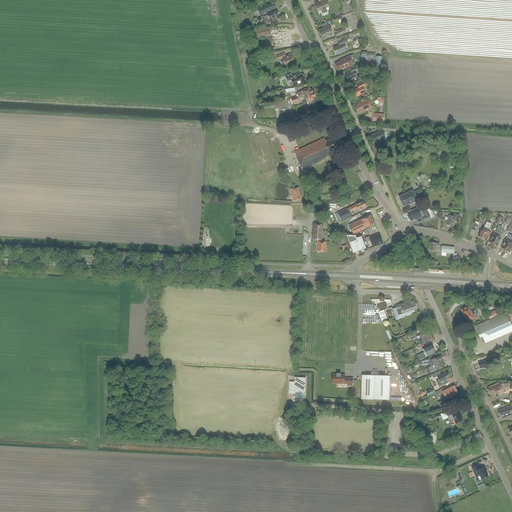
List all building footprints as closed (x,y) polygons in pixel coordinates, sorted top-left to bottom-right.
[(325,0),(320,0),(321,1),(315,4),(318,11),(321,10),(322,14),(327,12),(326,8),(328,7),(325,0)] [(260,16),(275,8),(274,5),(274,3),(273,3),(267,5),(267,4),(265,5),(265,6),(257,10),(260,16)] [(271,23),(280,19),(278,15),(278,14),(278,12),(276,12),(276,11),(264,17),(266,21),(269,19),(271,23)] [(321,38),(332,33),(329,25),(318,30),(321,38)] [(251,40),(271,36),(269,27),(249,31),(251,40)] [(349,32),(347,28),(344,29),(334,33),(336,37),(346,33),(349,32)] [(271,38),(253,41),(255,49),(273,46),(271,38)] [(336,55),(347,50),(344,44),(345,43),(343,40),(338,42),(339,45),(333,48),(336,55)] [(277,60),(282,58),(283,61),(281,62),(282,65),(294,60),(291,54),(285,56),(284,53),(276,57),(277,60)] [(357,58),(355,54),(349,57),(349,56),(340,61),(341,62),(335,65),(338,71),(344,68),(344,69),(350,66),(351,68),(354,67),(353,64),(356,62),(355,59),(357,58)] [(359,73),(358,70),(356,66),(350,69),(351,72),(345,75),(349,81),(357,77),(356,75),(359,73)] [(294,86),(306,82),(303,74),(296,77),(294,73),(285,76),(288,81),(291,80),(294,86)] [(362,87),(365,86),(363,82),(357,85),(359,88),(353,91),(356,97),(360,95),(365,93),(362,87)] [(305,97),(313,93),(311,89),(310,90),(309,88),(306,89),(304,90),(297,93),(299,96),(304,94),(305,97)] [(313,97),(314,97),(313,93),(305,97),(306,99),(301,101),(302,105),(308,102),(310,106),(315,104),(313,100),(314,99),(313,97)] [(368,110),(372,108),(368,100),(356,105),(357,107),(355,107),(357,112),(359,111),(360,114),(367,111),(365,108),(367,108),(368,110)] [(384,114),(374,113),(373,122),(383,123),(384,114)] [(370,136),(373,143),(378,140),(379,141),(381,140),(381,139),(385,137),(382,130),(379,131),(379,132),(370,136)] [(286,135),(290,143),(295,141),(291,133),(286,135)] [(331,153),(338,149),(333,138),(326,142),(324,138),(294,152),(302,170),(322,161),(327,158),(327,157),(332,155),(331,153)] [(301,200),(299,188),(291,189),(293,201),(301,200)] [(416,198),(423,195),(420,189),(413,192),(413,190),(399,197),(401,201),(402,202),(401,203),(403,207),(417,201),(416,198)] [(347,209),(347,208),(337,213),(341,222),(351,218),(349,213),(357,209),(358,211),(366,207),(363,201),(355,205),(347,209)] [(415,210),(406,213),(410,222),(414,220),(415,220),(420,218),(422,217),(424,222),(431,219),(427,209),(423,211),(422,209),(420,210),(419,208),(415,210)] [(375,226),(370,215),(370,214),(363,217),(364,218),(361,219),(361,220),(358,221),(356,217),(342,223),(347,234),(353,234),(356,233),(357,235),(360,233),(360,234),(367,230),(369,233),(371,232),(370,229),(375,226)] [(460,216),(454,214),(453,217),(449,216),(447,221),(446,221),(445,224),(446,224),(446,225),(453,227),(455,221),(458,222),(460,216)] [(502,219),(502,218),(499,216),(495,223),(499,225),(501,221),(502,222),(504,219),(502,219)] [(325,252),(325,243),(324,243),(324,241),(323,241),(322,240),(323,224),(313,224),(312,240),(317,240),(317,246),(318,246),(317,252),(325,252)] [(483,229),(482,229),(478,237),(485,240),(489,232),(487,231),(489,227),(485,225),(483,229)] [(489,243),(493,245),(499,231),(496,229),(489,243)] [(500,231),(499,231),(493,245),(496,246),(502,235),(499,233),(500,231)] [(501,249),(505,251),(511,236),(511,235),(509,234),(508,237),(507,236),(501,249)] [(373,247),(382,243),(379,235),(370,238),(369,237),(365,238),(364,239),(363,236),(356,238),(355,236),(344,236),(348,244),(352,256),(368,249),(365,242),(369,241),(370,240),(373,247)] [(439,244),(430,242),(429,251),(435,251),(436,245),(439,246),(439,244)] [(417,309),(414,300),(400,305),(395,306),(399,315),(403,314),(417,309)] [(388,309),(385,303),(376,307),(381,321),(387,319),(384,310),(388,309)] [(465,322),(478,317),(475,310),(471,312),(469,307),(462,310),(464,313),(463,313),(464,314),(463,314),(465,318),(467,318),(468,320),(465,322)] [(487,314),(489,319),(498,315),(496,310),(487,314)] [(511,331),(511,326),(506,312),(474,326),(480,338),(482,337),(485,343),(511,331)] [(419,333),(424,344),(433,340),(429,330),(428,331),(427,329),(419,333)] [(416,338),(414,333),(408,335),(410,341),(416,338)] [(435,353),(431,344),(422,348),(424,352),(417,355),(419,360),(435,353)] [(497,369),(503,367),(497,352),(487,356),(488,359),(478,363),(479,368),(481,367),(481,369),(484,368),(488,367),(488,366),(490,365),(490,363),(494,361),(497,369)] [(433,363),(434,365),(442,361),(442,360),(440,356),(432,360),(430,360),(429,358),(419,362),(422,368),(433,363)] [(445,367),(442,361),(434,365),(428,368),(431,374),(433,372),(445,367)] [(449,378),(446,372),(437,377),(438,380),(436,381),(439,387),(444,384),(443,381),(449,378)] [(332,375),(332,384),(348,384),(348,386),(352,386),(353,378),(352,378),(352,379),(345,378),(345,375),(341,375),(341,373),(336,373),(336,375),(332,375)] [(362,375),(361,399),(389,400),(390,376),(362,375)] [(304,399),(305,378),(295,377),(294,398),(304,399)] [(491,395),(502,390),(500,383),(488,388),(488,389),(487,390),(489,394),(490,393),(491,395)] [(454,386),(444,390),(443,389),(440,391),(441,394),(443,393),(446,401),(453,398),(452,396),(458,394),(454,386)] [(511,408),(511,405),(498,411),(499,412),(498,413),(499,418),(501,417),(502,419),(511,414),(511,408)] [(459,411),(452,414),(450,410),(443,413),(445,416),(447,415),(449,419),(449,420),(450,421),(451,421),(452,421),(454,420),(455,423),(462,420),(460,415),(461,414),(459,411)] [(480,469),(478,464),(472,468),(476,478),(480,476),(481,480),(488,477),(485,471),(486,470),(484,467),(480,469)]
